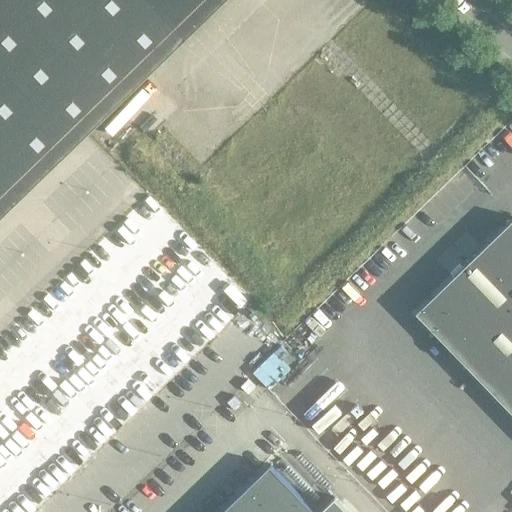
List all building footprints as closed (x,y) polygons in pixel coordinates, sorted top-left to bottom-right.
[(0,0),(0,209),(181,35),(216,0),(0,0)] [(133,125),(157,150),(185,122),(162,98),(133,125)] [(511,219),(417,311),(511,410),(511,219)] [(275,397),(320,347),(310,338),(265,388),(275,397)] [(349,511),(335,496),(318,511),(316,511),(270,464),(220,511),(349,511)]
